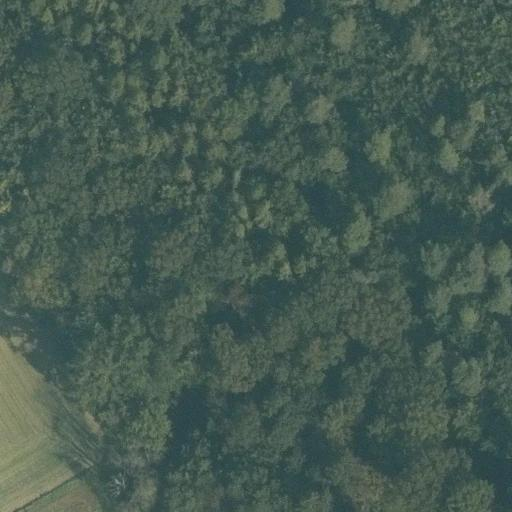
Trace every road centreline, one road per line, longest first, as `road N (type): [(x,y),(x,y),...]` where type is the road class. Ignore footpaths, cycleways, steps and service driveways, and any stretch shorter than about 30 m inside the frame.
road 1 (track): [(385,317),(39,511)]
road 2 (track): [(511,248),(385,317)]
